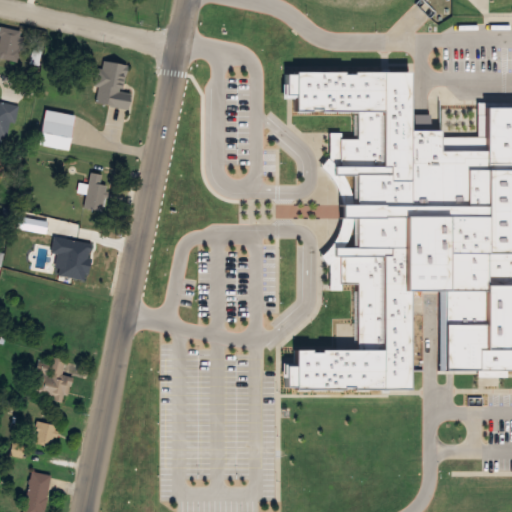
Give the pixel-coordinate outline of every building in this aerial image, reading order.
[(0,57),(16,61),(19,48),(15,47),(18,34),(0,30),(0,57)] [(29,62),(39,64),(43,42),(34,40),(29,62)] [(93,49),(109,52),(107,67),(136,72),(132,94),(99,88),(101,78),(95,77),(97,64),(91,63),(93,49)] [(0,103),(12,105),(17,75),(0,72),(0,103)] [(290,118),(290,101),(281,101),(281,83),(290,83),(290,79),(404,80),(404,135),(436,135),(436,141),(478,141),(479,113),(511,113),(511,376),(503,376),(503,382),(474,382),(474,377),(434,377),(434,305),(405,304),(404,398),(290,397),(290,395),(280,394),(280,373),(288,373),(288,355),(352,356),(353,289),(338,288),(337,296),(326,296),(326,270),(323,271),(315,262),(328,250),(336,234),(337,205),(317,173),(324,164),(326,165),(326,137),(338,137),(338,145),(353,145),(353,118),(290,118)] [(0,113),(5,114),(4,120),(10,121),(8,130),(0,129),(0,113)] [(89,172),(101,174),(99,183),(105,184),(100,209),(83,206),(89,172)] [(57,242),(67,243),(69,231),(81,233),(79,245),(94,248),(90,272),(78,270),(80,259),(55,254),(57,242)] [(40,360),(48,362),(50,355),(65,359),(61,373),(71,375),(67,393),(62,392),(60,401),(51,399),(52,395),(32,391),(37,372),(40,360)] [(36,420),(57,425),(52,445),(31,440),(36,420)] [(21,511),(31,470),(49,474),(40,511),(21,511)]
